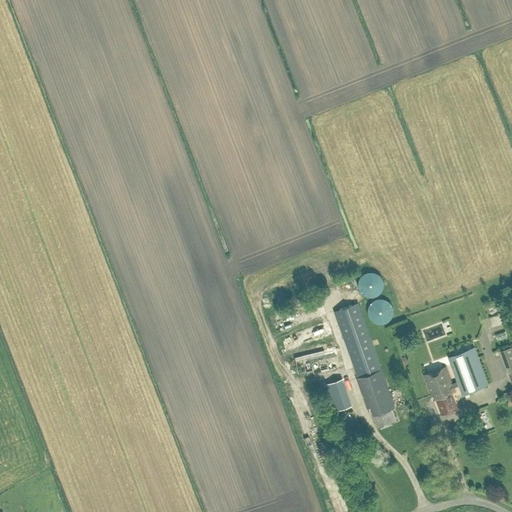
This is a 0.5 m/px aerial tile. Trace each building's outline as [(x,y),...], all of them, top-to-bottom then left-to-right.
[(359,281),(359,286),(361,291),(365,295),(370,297),(376,295),(381,292),(383,287),(384,283),(382,277),(379,272),(373,270),(367,271),(361,275),(359,281)] [(391,303),(386,298),(380,297),(374,299),(370,304),(368,311),(371,317),(376,321),(382,322),(388,320),(392,315),(394,309),(391,303)] [(392,407),(395,406),(358,302),(335,310),(358,375),(356,376),(367,407),(370,406),(377,426),(396,419),(392,407)] [(310,311),(313,319),(324,315),(321,306),(310,311)] [(425,342),(451,334),(448,322),(422,330),(425,342)] [(395,325),(388,328),(391,335),(398,333),(395,325)] [(511,345),(501,349),(511,381),(511,345)] [(294,356),(298,373),(313,370),(314,373),(345,366),(339,346),(294,356)] [(460,390),(462,393),(488,384),(474,346),(447,355),(457,381),(458,385),(460,390)] [(438,403),(441,413),(457,407),(451,391),(454,390),(452,387),(458,385),(457,381),(451,383),(445,366),(424,373),(435,404),(438,403)] [(333,408),(349,404),(344,382),(328,385),(333,408)] [(324,491),(333,489),(327,466),(318,468),(324,491)]
